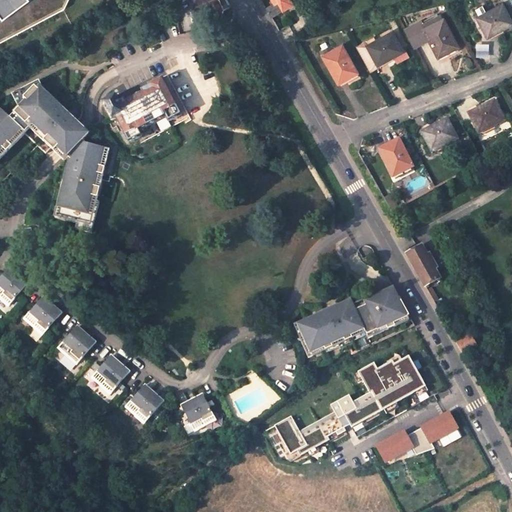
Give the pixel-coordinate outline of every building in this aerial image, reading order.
[(0,0),(0,43),(64,10),(65,9),(68,0),(0,0)] [(189,0),(194,9),(211,0),(189,0)] [(271,0),(272,1),(270,2),(272,5),(266,9),(272,18),(293,7),(289,0),(271,0)] [(480,17),(477,19),(488,38),(511,25),(511,22),(503,5),(486,14),(480,17)] [(458,48),(444,21),(441,16),(421,27),(420,23),(403,32),(413,50),(429,41),(437,57),(445,52),(446,54),(458,48)] [(377,41),(375,38),(356,49),(368,71),(404,52),(393,32),(377,41)] [(343,47),(324,58),(338,82),(345,78),(346,79),(358,73),(343,47)] [(440,61),(460,51),(458,48),(446,54),(445,52),(437,57),(440,61)] [(345,78),(338,82),(341,87),(360,76),(358,73),(346,79),(345,78)] [(181,117),(162,80),(150,86),(150,87),(143,91),(144,94),(126,103),(125,101),(119,104),(116,98),(102,105),(112,123),(117,121),(129,144),(142,137),(139,132),(166,118),(169,123),(181,117)] [(42,81),(19,90),(26,105),(21,107),(12,119),(1,108),(0,109),(0,184),(38,145),(46,153),(54,144),(61,151),(70,159),(64,181),(67,182),(65,189),(63,188),(57,212),(69,215),(67,221),(91,227),(100,190),(95,189),(98,176),(103,177),(105,170),(100,168),(95,167),(99,149),(85,146),(82,143),(88,136),(82,131),(80,133),(78,131),(71,123),(73,121),(57,105),(56,106),(46,96),(48,94),(42,81)] [(14,93),(21,107),(26,105),(19,90),(14,93)] [(494,102),(469,115),(479,134),(504,121),(494,102)] [(78,131),(80,133),(82,131),(80,129),(73,121),(71,123),(78,131)] [(447,121),(422,133),(432,152),(452,143),(457,140),(447,121)] [(462,146),(459,139),(457,140),(452,143),(455,150),(462,146)] [(399,140),(379,150),(392,176),(400,172),(401,174),(413,167),(399,140)] [(95,167),(100,168),(104,150),(99,149),(95,167)] [(392,176),(395,181),(415,171),(413,167),(401,174),(400,172),(392,176)] [(103,177),(98,176),(95,189),(100,190),(102,182),(109,184),(110,179),(103,177)] [(55,218),(67,221),(69,215),(57,212),(55,218)] [(438,278),(421,246),(406,254),(424,286),(428,284),(436,279),(438,278)] [(10,268),(0,278),(0,297),(9,305),(28,284),(21,278),(20,280),(16,277),(18,275),(10,268)] [(433,288),(439,285),(436,279),(428,284),(430,287),(426,289),(427,291),(433,288)] [(433,302),(439,300),(436,295),(433,288),(427,291),(433,302)] [(408,319),(395,290),(381,296),(383,301),(377,304),(375,301),(355,310),(352,303),(338,309),(339,311),(326,317),(325,315),(319,318),(295,329),(308,358),(325,350),(327,353),(353,341),(352,338),(365,332),(367,337),(381,331),(383,335),(397,328),(395,324),(408,319)] [(446,308),(439,294),(436,295),(439,300),(433,302),(438,312),(444,309),(446,308)] [(43,297),(25,319),(43,335),(62,313),(55,308),(53,310),(50,307),(52,305),(49,302),(43,297)] [(448,329),(454,327),(444,309),(438,312),(445,324),(448,329)] [(77,327),(58,348),(76,364),(95,343),(89,337),(87,339),(84,336),(86,334),(82,331),(77,327)] [(367,337),(369,341),(383,335),(381,331),(367,337)] [(353,341),(327,353),(328,356),(367,337),(365,332),(352,338),(353,341)] [(476,347),(469,334),(455,342),(463,355),(476,347)] [(325,350),(308,358),(310,361),(327,353),(325,350)] [(357,424),(430,388),(413,353),(381,369),(378,362),(359,371),(371,393),(356,400),(353,394),(332,404),(337,414),(302,431),(294,416),(275,425),(291,457),(357,424)] [(111,356),(92,378),(110,394),(129,372),(123,366),(121,369),(118,366),(120,364),(116,361),(111,356)] [(145,386),(126,407),(144,423),(163,402),(157,396),(155,398),(151,395),(153,393),(148,389),(145,386)] [(181,407),(194,433),(216,422),(203,396),(199,398),(195,400),(197,402),(193,404),(192,402),(181,407)] [(443,441),(446,445),(465,436),(454,412),(412,431),(418,446),(431,440),(433,445),(443,441)] [(388,464),(418,449),(409,429),(378,444),(388,464)]
